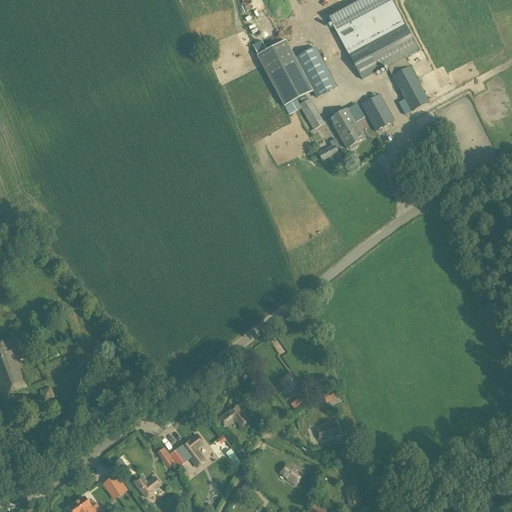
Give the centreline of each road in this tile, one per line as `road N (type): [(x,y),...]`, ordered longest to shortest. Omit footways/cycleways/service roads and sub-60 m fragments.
road 1 (unclassified): [(0,499),(35,491),(425,200),(511,158)]
road 2 (track): [(511,429),(479,440),(397,511)]
